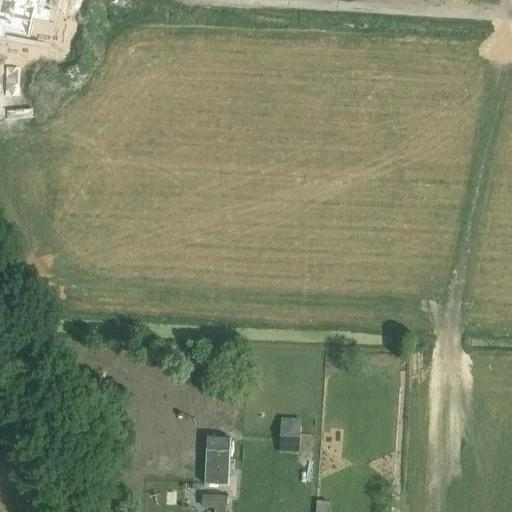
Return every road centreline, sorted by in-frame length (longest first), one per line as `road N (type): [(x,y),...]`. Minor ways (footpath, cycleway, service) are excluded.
road 1 (track): [(511,19),(241,0)]
road 2 (unclassified): [(74,511),(32,371),(0,299)]
